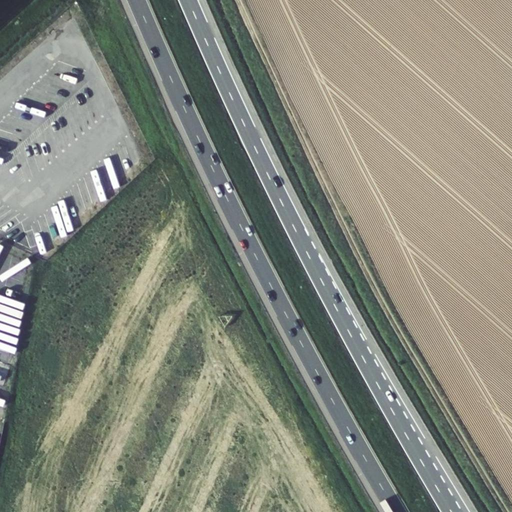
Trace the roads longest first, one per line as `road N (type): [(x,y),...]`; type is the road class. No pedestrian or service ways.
road 1 (track): [(503,511),(380,300),(236,0)]
road 2 (motorway): [(451,511),(321,280),(188,0)]
road 3 (motorway): [(136,0),(229,205),(396,511)]
